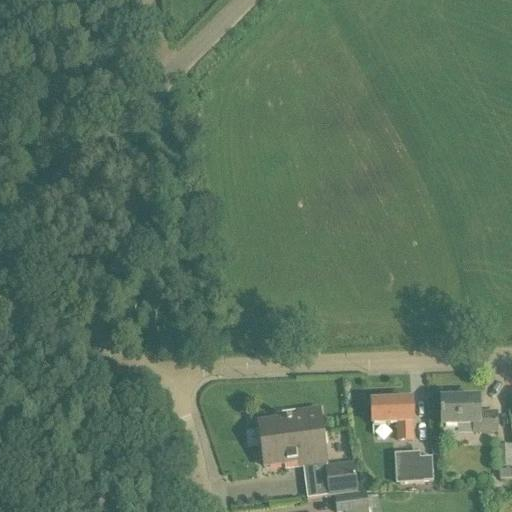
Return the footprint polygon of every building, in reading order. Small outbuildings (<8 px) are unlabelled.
[(479,413),(478,400),(440,402),(441,429),(472,427),(472,436),(498,435),(498,412),(479,413)] [(413,443),(412,425),(411,402),(371,404),(372,427),(396,426),(397,444),(413,443)] [(326,465),(319,411),(296,414),(296,418),(258,424),(264,469),(297,465),(298,469),(326,465)] [(497,470),(511,469),(511,447),(497,447),(497,470)] [(420,455),(394,456),(395,487),(424,486),(424,485),(433,484),(432,460),(420,460),(420,455)] [(328,500),(358,496),(354,465),(324,469),(328,500)] [(499,482),(511,481),(511,472),(498,472),(499,482)] [(334,500),(335,511),(368,511),(369,511),(366,496),(334,500)]
